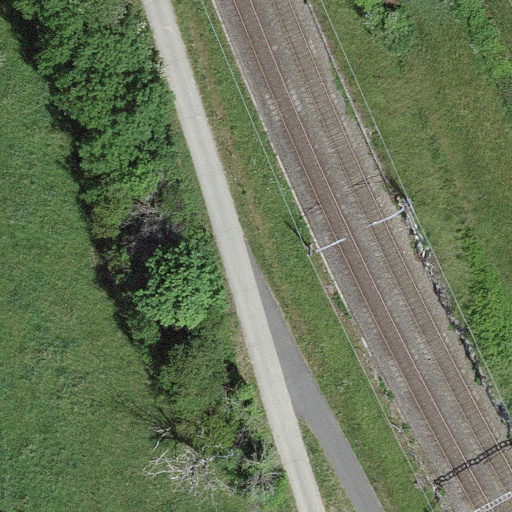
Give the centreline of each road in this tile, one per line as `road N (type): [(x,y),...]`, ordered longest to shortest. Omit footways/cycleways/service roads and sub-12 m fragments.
road 1 (unclassified): [(155,0),(258,329)]
road 2 (unclassified): [(370,511),(277,328),(258,329)]
road 3 (unclassified): [(258,329),(310,511)]
